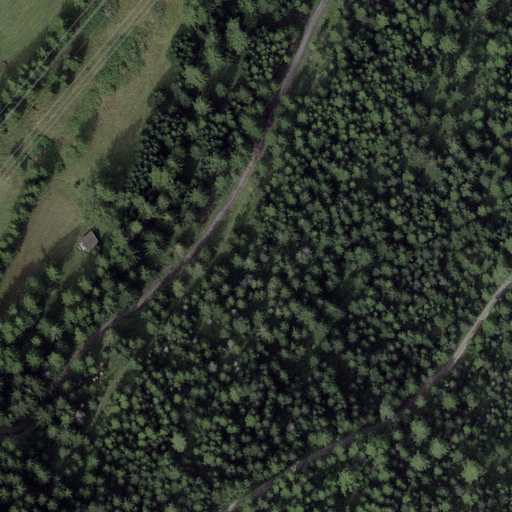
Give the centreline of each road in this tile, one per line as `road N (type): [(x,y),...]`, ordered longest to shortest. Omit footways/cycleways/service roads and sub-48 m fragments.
road 1 (track): [(334,0),(268,164),(106,327),(21,426),(0,427)]
road 2 (track): [(233,511),(417,391),(511,279)]
